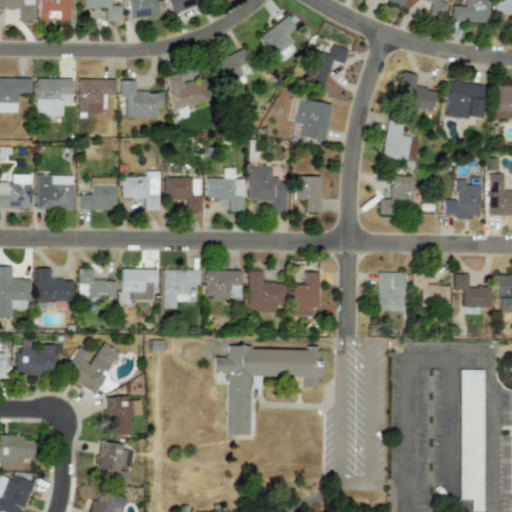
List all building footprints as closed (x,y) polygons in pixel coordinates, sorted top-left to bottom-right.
[(15,19),(31,20),(31,0),(0,0),(0,8),(16,8),(15,19)] [(67,20),(67,0),(36,0),(36,19),(67,20)] [(80,0),(80,8),(103,8),(103,20),(118,20),(118,5),(108,5),(108,0),(80,0)] [(126,0),(127,18),(156,16),(154,0),(126,0)] [(164,0),(170,14),(194,4),(192,0),(164,0)] [(421,0),(428,2),(424,14),(439,18),(443,3),(436,0),(421,0)] [(485,0),(462,0),(462,6),(448,5),(448,21),(485,22),(485,0)] [(511,0),(491,0),(491,14),(511,15),(511,27),(511,0)] [(293,26),(282,14),(256,39),(277,62),(293,48),(282,36),(293,26)] [(345,50),(329,44),(326,54),(311,49),(300,78),(320,86),(329,60),(340,64),(345,50)] [(212,61),(222,82),(239,75),(235,67),(246,62),(240,48),(212,61)] [(414,74),(398,72),(394,106),(429,110),(432,89),(412,87),(414,74)] [(168,108),(205,102),(202,79),(179,82),(178,73),(163,76),(168,108)] [(28,78),(0,77),(0,111),(14,112),(14,93),(27,93),(28,78)] [(68,78),(33,78),(32,114),(60,114),(60,103),(68,103),(68,78)] [(113,79),(76,78),(75,112),(99,113),(99,94),(112,94),(113,79)] [(154,117),(154,106),(159,106),(160,92),(132,92),(132,80),(117,80),(117,94),(122,94),(122,116),(154,117)] [(481,85),(446,80),(441,114),(476,119),(481,85)] [(490,118),(511,118),(511,85),(490,85),(490,118)] [(291,123),(299,124),(297,135),(321,141),(329,104),(297,98),(291,123)] [(416,138),(397,135),(399,122),(384,119),(378,156),(402,160),(401,166),(411,167),(416,138)] [(245,200),(268,200),(268,212),(283,212),(284,179),(269,179),(269,167),(246,166),(245,200)] [(225,210),(240,211),(241,179),(230,178),(230,168),(220,167),(220,177),(204,177),(203,199),(225,199),(225,210)] [(156,170),(142,171),(142,176),(118,176),(118,198),(141,198),(141,209),(156,209),(156,170)] [(0,208),(27,208),(28,174),(5,173),(5,182),(0,181),(0,208)] [(500,173),(485,173),(485,215),(511,215),(511,190),(500,190),(500,173)] [(70,175),(34,175),(33,208),(70,209),(70,175)] [(317,212),(317,176),(292,176),(291,199),(302,199),(302,211),(317,212)] [(409,176),(387,176),(388,198),(376,198),(376,213),(410,213),(409,176)] [(76,194),(76,209),(112,210),(112,178),(88,177),(88,194),(76,194)] [(161,178),(161,209),(198,208),(197,177),(161,178)] [(439,199),(439,215),(451,215),(452,219),(466,219),(466,215),(476,215),(476,184),(462,184),(462,179),(452,179),(453,199),(439,199)] [(26,279),(8,278),(8,266),(0,266),(0,316),(8,316),(8,308),(26,309),(26,279)] [(47,267),(32,268),(32,302),(69,301),(69,279),(48,280),(47,267)] [(90,268),(75,268),(74,301),(111,301),(112,279),(90,279),(90,268)] [(126,299),(150,300),(150,287),(153,287),(154,269),(116,268),(116,304),(126,304),(126,299)] [(158,270),(159,308),(172,307),(172,301),(185,300),(184,284),(197,284),(197,269),(158,270)] [(239,270),(202,270),(202,298),(238,299),(239,270)] [(243,311),(272,312),(272,303),(281,304),(282,282),(259,281),(259,270),(244,270),(243,311)] [(315,272),(301,271),(301,285),(291,285),(290,316),(310,316),(310,308),(315,308),(315,272)] [(399,310),(400,272),(374,272),(373,309),(399,310)] [(445,285),(423,285),(423,273),(408,273),(408,289),(417,289),(418,306),(445,306),(445,285)] [(465,274),(451,273),(450,289),(460,289),(460,306),(487,307),(488,286),(465,286),(465,274)] [(511,274),(494,275),(494,312),(511,311),(511,274)] [(116,351),(99,340),(90,355),(75,346),(62,367),(72,373),(68,379),(91,393),(102,375),(101,374),(116,351)] [(36,348),(11,349),(12,375),(38,374),(38,370),(51,369),(50,344),(36,344),(36,348)] [(223,434),(250,435),(251,394),(257,394),(257,376),(299,377),(299,387),(315,388),(316,346),(304,346),(304,348),(225,347),(224,356),(211,356),(211,379),(224,379),(223,434)] [(457,499),(469,499),(469,511),(480,511),(481,369),(457,369),(457,499)] [(104,396),(106,435),(128,434),(127,415),(138,415),(137,399),(126,400),(125,395),(104,396)] [(0,468),(19,468),(19,457),(31,457),(31,439),(20,439),(20,434),(0,434),(0,468)] [(129,450),(120,449),(121,443),(97,441),(94,479),(123,482),(125,470),(118,470),(119,464),(128,465),(129,450)] [(0,511),(17,511),(29,478),(11,472),(9,479),(0,476),(0,511)] [(86,511),(112,511),(113,511),(115,511),(118,511),(123,497),(94,488),(86,511)]
